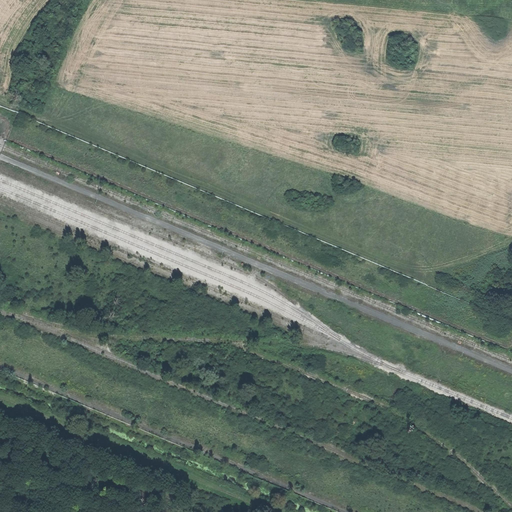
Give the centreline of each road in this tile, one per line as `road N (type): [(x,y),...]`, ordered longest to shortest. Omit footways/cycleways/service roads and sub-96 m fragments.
road 1 (track): [(511,240),(457,265),(411,272),(0,102)]
road 2 (track): [(346,511),(0,365)]
